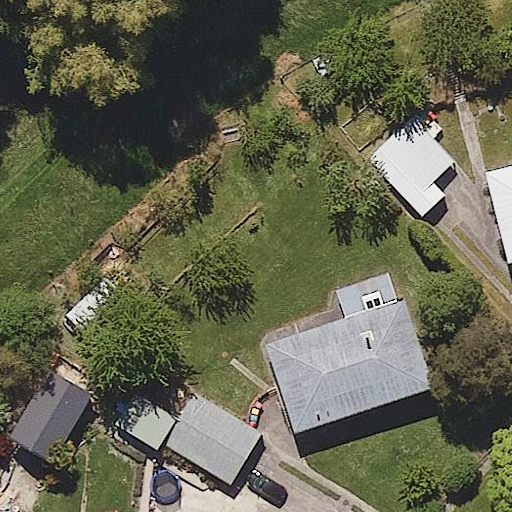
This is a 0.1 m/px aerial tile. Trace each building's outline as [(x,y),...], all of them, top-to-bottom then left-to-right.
[(436,185),(456,165),(410,118),(363,163),(420,223),(447,196),(436,185)] [(511,166),(484,174),(506,265),(511,263),(511,166)] [(103,272),(65,313),(85,332),(124,291),(103,272)] [(349,321),(269,345),(294,427),(431,385),(403,292),(346,310),(349,321)] [(202,399),(169,449),(228,488),(261,439),(202,399)] [(132,401),(113,426),(152,455),(171,429),(132,401)]
